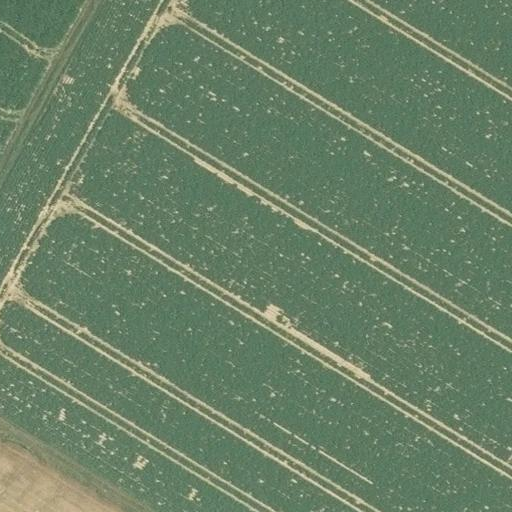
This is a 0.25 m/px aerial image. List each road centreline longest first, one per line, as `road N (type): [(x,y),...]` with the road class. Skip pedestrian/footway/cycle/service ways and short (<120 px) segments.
road 1 (track): [(0,217),(121,0)]
road 2 (track): [(127,511),(0,433)]
